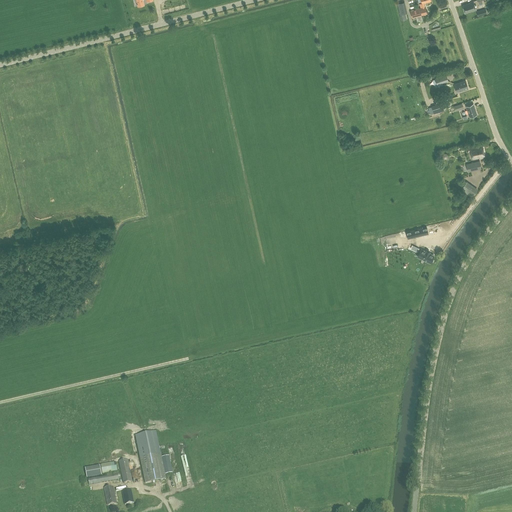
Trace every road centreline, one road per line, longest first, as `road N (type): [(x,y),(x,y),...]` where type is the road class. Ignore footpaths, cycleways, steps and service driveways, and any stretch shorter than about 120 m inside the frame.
road 1 (unclassified): [(414,511),(446,309),(462,268),(511,200)]
road 2 (tertiary): [(0,63),(253,0)]
road 3 (unclassified): [(511,161),(450,0)]
